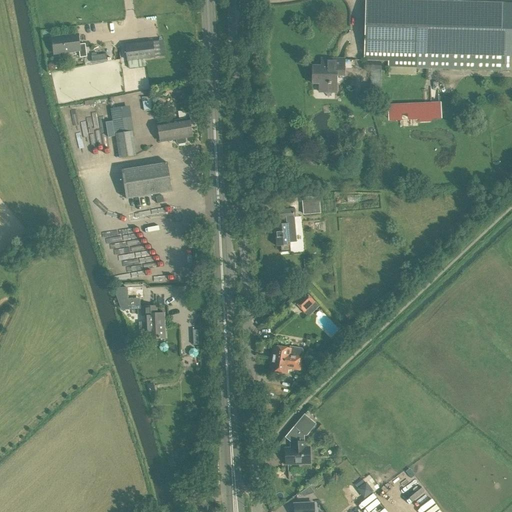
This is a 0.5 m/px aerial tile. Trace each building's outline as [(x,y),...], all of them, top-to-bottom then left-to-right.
[(511,71),(511,4),(366,0),(364,61),(389,61),(388,67),(511,71)] [(80,57),(87,56),(85,44),(79,45),(78,35),(52,38),(54,54),(79,51),(80,57)] [(127,61),(154,57),(152,42),(125,45),(127,61)] [(343,75),(344,60),(328,60),(328,67),(313,67),(313,83),(320,83),(320,91),(335,92),(335,75),(343,75)] [(371,70),(371,79),(380,80),(381,70),(371,70)] [(380,100),(380,91),(372,91),(372,100),(380,100)] [(440,104),(389,106),(389,119),(400,119),(400,109),(409,109),(409,119),(440,118),(440,104)] [(131,116),(122,118),(125,133),(131,132),(134,132),(131,116)] [(161,142),(176,140),(176,143),(178,144),(184,143),(185,142),(185,138),(192,137),(189,118),(158,123),(161,142)] [(116,135),(120,158),(135,156),(131,132),(125,133),(116,135)] [(126,199),(172,191),(167,164),(122,171),(126,199)] [(280,225),(275,225),(275,229),(276,233),(277,246),(280,246),(281,252),(290,251),(289,242),(296,241),(294,218),(293,209),(278,211),(278,218),(280,218),(280,225)] [(128,299),(143,299),(142,287),(128,288),(128,299)] [(305,312),(315,302),(305,292),(295,302),(305,312)] [(147,339),(165,338),(163,314),(156,314),(155,307),(142,308),(142,315),(146,315),(147,339)] [(290,349),(274,347),(272,359),(301,364),(302,357),(301,357),(302,351),(301,349),(290,347),(290,349)] [(300,371),(301,364),(272,359),(271,372),(286,375),(286,369),(300,371)] [(291,448),(284,448),(285,464),(310,463),(309,447),(304,447),(303,435),(306,435),(314,424),(303,414),(291,429),(297,434),(294,437),(295,442),(290,442),(290,444),(291,444),(291,448)] [(321,424),(316,430),(320,433),(323,433),(326,431),(321,424)] [(373,493),(364,481),(353,490),(346,495),(354,507),(362,502),(373,493)] [(313,511),(313,503),(294,504),(294,511),(313,511)]
